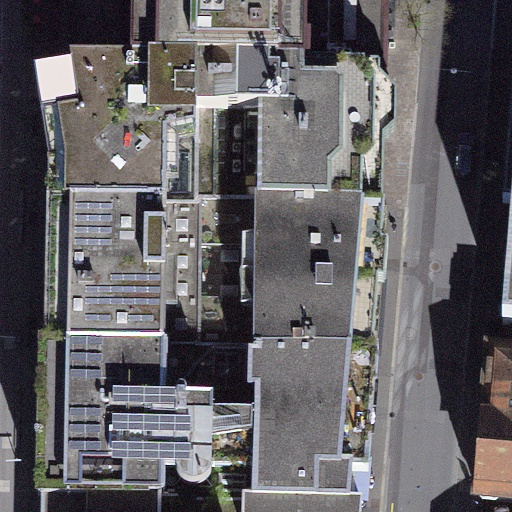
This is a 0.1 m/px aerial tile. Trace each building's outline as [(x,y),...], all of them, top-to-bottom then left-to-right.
[(388,0),(31,0),(30,55),(30,66),(155,68),(203,69),(243,70),(387,73),(387,62),(388,0)] [(30,66),(49,212),(197,209),(203,69),(155,68),(30,66)] [(197,209),(383,209),(387,73),(243,70),(203,69),(197,209)] [(511,110),(501,200),(511,205),(511,276),(508,323),(511,323),(511,110)] [(49,212),(43,347),(197,348),(197,209),(49,212)] [(197,348),(373,353),(383,209),(197,209),(197,348)] [(43,347),(37,502),(193,506),(197,348),(43,347)] [(197,348),(193,506),(359,510),(373,353),(197,348)] [(511,357),(494,356),(484,499),(511,501),(511,357)] [(247,511),(248,509),(193,506),(37,502),(37,511),(247,511)]
